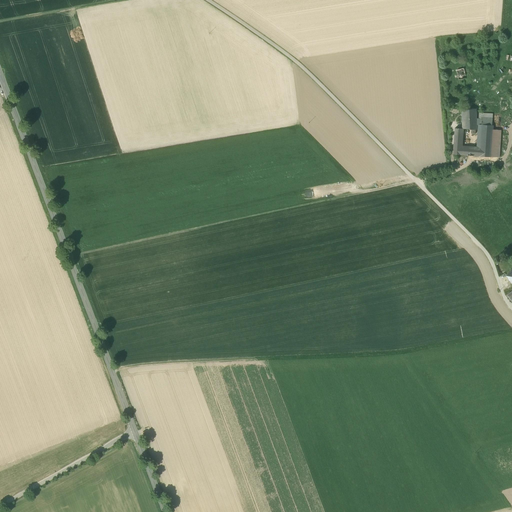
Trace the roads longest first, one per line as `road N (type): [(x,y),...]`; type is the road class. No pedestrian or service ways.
road 1 (unclassified): [(511,307),(489,255),(300,61),(206,0)]
road 2 (secondary): [(134,431),(0,74)]
road 3 (track): [(69,256),(417,182)]
road 4 (track): [(111,368),(282,358)]
road 5 (residential): [(134,431),(0,505)]
